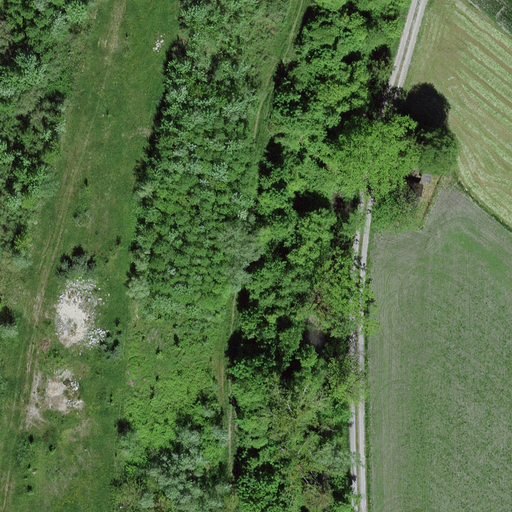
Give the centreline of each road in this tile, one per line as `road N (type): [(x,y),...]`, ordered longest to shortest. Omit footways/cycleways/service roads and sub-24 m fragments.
road 1 (track): [(9,511),(62,216),(121,0)]
road 2 (track): [(359,511),(361,230),(419,0)]
